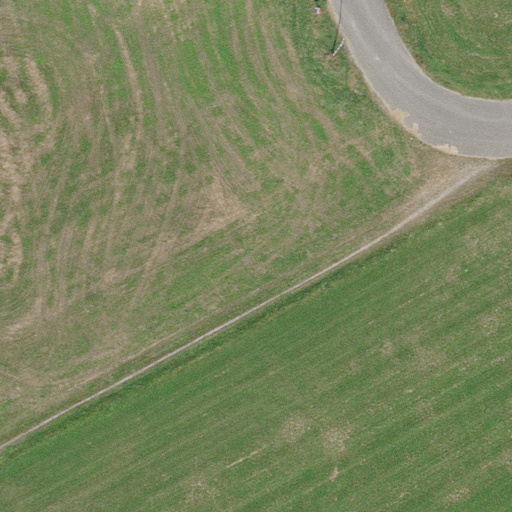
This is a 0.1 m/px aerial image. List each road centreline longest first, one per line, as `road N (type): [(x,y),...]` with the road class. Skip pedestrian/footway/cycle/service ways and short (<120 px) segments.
road 1 (track): [(0,433),(485,165),(497,132)]
road 2 (track): [(368,31),(405,88),(449,120),(497,132)]
